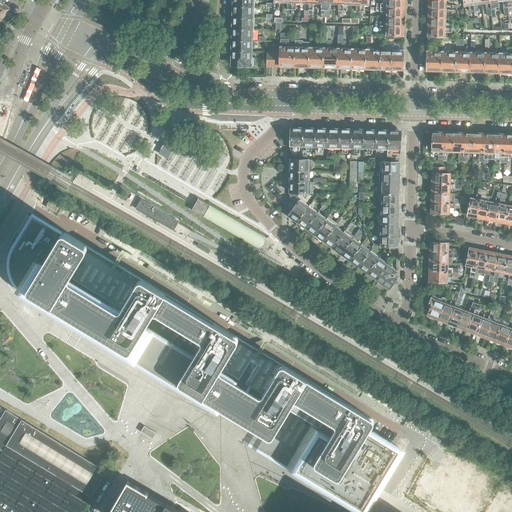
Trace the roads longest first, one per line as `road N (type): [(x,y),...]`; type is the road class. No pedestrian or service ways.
road 1 (residential): [(395,324),(278,234),(248,197),(245,164),(276,126),(279,109)]
road 2 (tertiary): [(0,203),(94,55)]
road 3 (tertiary): [(69,32),(0,161)]
road 4 (tertiary): [(147,87),(186,105),(279,109)]
road 5 (tertiary): [(413,94),(278,93)]
road 6 (tertiary): [(279,109),(413,115)]
road 7 (residential): [(511,375),(395,324)]
